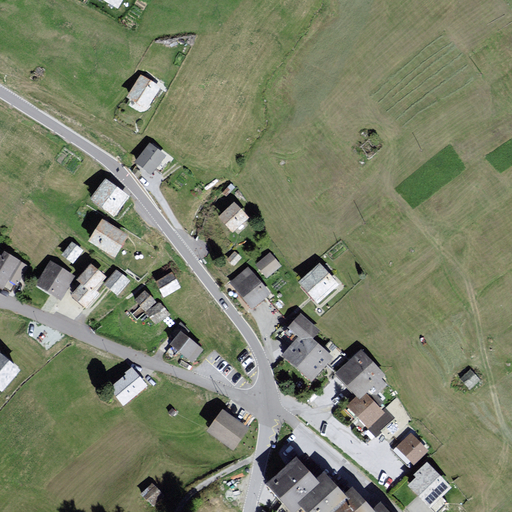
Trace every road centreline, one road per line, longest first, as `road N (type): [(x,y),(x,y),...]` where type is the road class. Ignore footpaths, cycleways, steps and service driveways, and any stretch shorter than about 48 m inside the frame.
road 1 (tertiary): [(0,91),(130,182),(250,339),(269,413)]
road 2 (residential): [(0,300),(269,413)]
road 3 (unclassified): [(269,413),(300,427),(397,511)]
